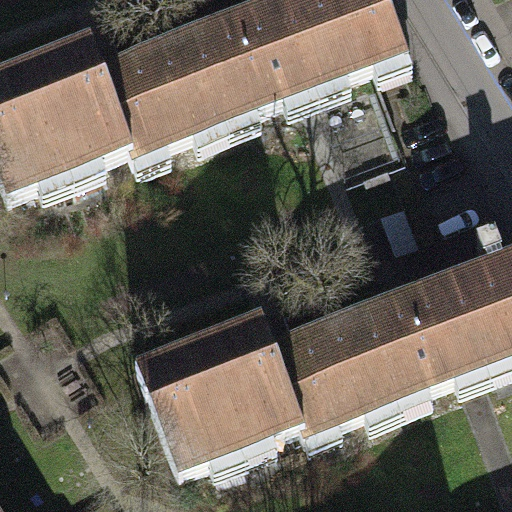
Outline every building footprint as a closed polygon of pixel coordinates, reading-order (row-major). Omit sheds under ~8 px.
[(403,67),(377,0),(346,0),(105,92),(90,55),(60,66),(64,77),(6,100),(0,86),(0,85),(0,192),(6,208),(127,162),(131,172),(403,67)] [(220,35),(206,0),(175,0),(193,48),(220,35)] [(494,240),(474,246),(479,265),(500,259),(494,240)] [(511,366),(511,277),(276,368),(262,330),(231,341),(235,353),(177,375),(171,361),(136,375),(177,484),(298,437),(302,447),(456,388),(482,378),(511,366)] [(511,511),(511,456),(482,378),(456,388),(502,511),(511,511)]
